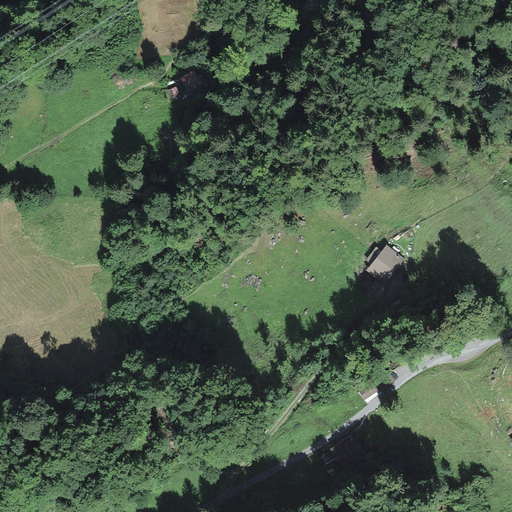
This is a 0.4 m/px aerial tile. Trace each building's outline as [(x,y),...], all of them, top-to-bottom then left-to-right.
[(193,72),(183,79),(194,95),(208,85),(201,75),(197,77),(193,72)] [(387,256),(383,253),(379,259),(393,270),(401,259),(391,252),(387,256)] [(375,272),(384,280),(393,270),(379,259),(374,265),(378,268),(375,272)] [(389,375),(376,385),(381,391),(393,381),(389,375)] [(371,384),(361,390),(365,396),(375,389),(371,384)] [(334,449),(346,467),(364,456),(352,437),(334,449)]
